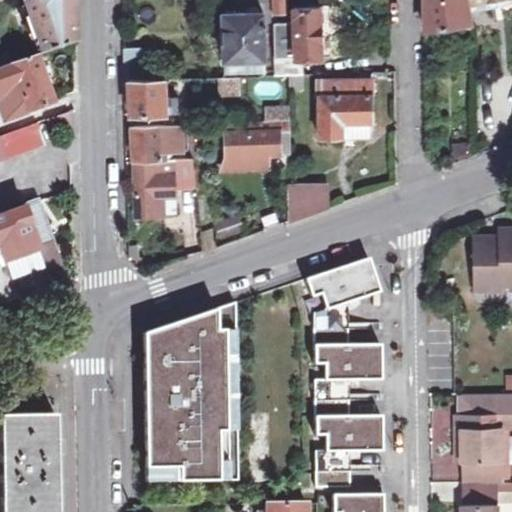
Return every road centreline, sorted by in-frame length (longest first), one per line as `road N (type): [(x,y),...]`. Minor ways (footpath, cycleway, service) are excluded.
road 1 (residential): [(94,312),(410,201)]
road 2 (tertiary): [(89,0),(94,312)]
road 3 (residential): [(410,201),(413,511)]
road 4 (residential): [(410,0),(410,201)]
road 5 (tertiary): [(94,312),(98,511)]
